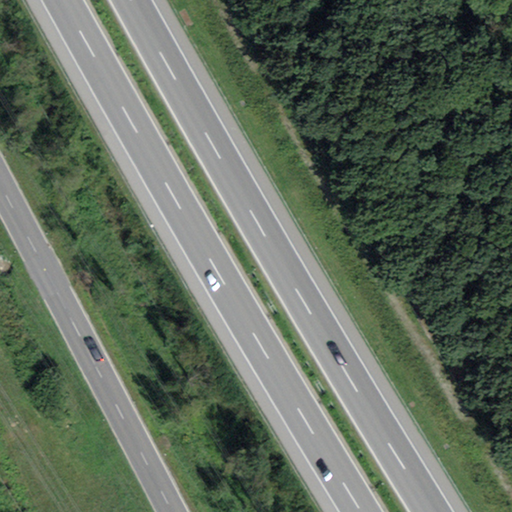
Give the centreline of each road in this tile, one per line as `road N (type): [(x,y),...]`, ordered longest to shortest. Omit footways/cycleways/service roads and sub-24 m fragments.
road 1 (motorway): [(431,511),(127,0)]
road 2 (motorway): [(60,0),(361,511)]
road 3 (secondary): [(171,511),(0,182)]
